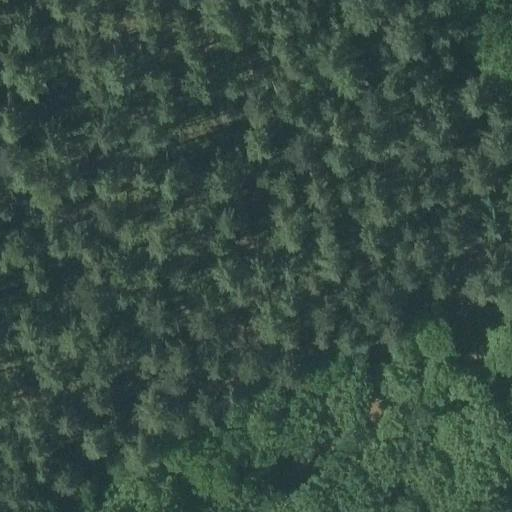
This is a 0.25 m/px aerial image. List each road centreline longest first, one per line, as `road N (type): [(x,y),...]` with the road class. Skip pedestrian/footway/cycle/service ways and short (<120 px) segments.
road 1 (track): [(0,497),(511,256)]
road 2 (track): [(303,511),(263,393),(196,0)]
